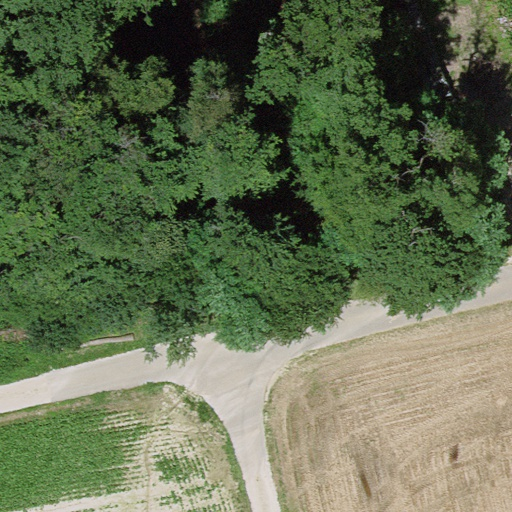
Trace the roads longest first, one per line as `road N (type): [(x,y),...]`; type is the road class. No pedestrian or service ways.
road 1 (track): [(234,351),(511,281)]
road 2 (track): [(234,351),(0,399)]
road 3 (track): [(270,511),(234,351)]
